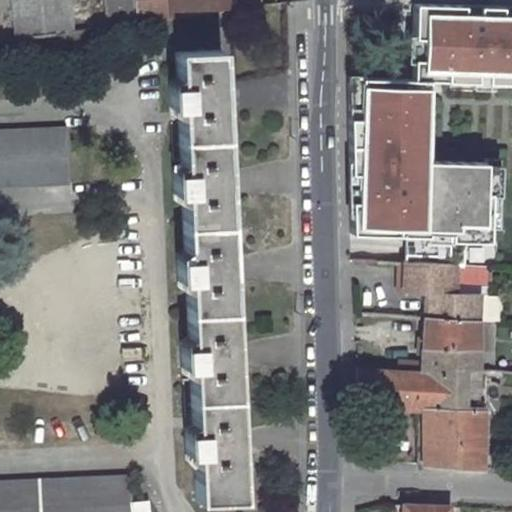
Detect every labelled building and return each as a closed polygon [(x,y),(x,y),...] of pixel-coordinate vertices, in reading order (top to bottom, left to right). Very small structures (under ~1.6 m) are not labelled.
[(10,0),(14,42),(73,33),(69,0),(10,0)] [(105,0),(108,29),(138,25),(134,0),(105,0)] [(167,20),(165,0),(134,0),(138,25),(168,21),(167,20)] [(165,0),(167,20),(227,11),(225,0),(165,0)] [(511,23),(436,24),(436,89),(511,87),(511,23)] [(240,496),(219,47),(174,49),(195,498),(240,496)] [(375,105),(370,244),(501,253),(506,181),(439,173),(444,106),(375,105)] [(0,185),(67,182),(65,125),(0,127),(0,185)] [(397,263),(396,279),(403,280),(402,291),(424,293),(423,318),(479,320),(480,293),(456,292),(456,274),(462,274),(462,266),(456,266),(403,263),(397,263)] [(448,372),(449,365),(478,366),(479,320),(423,318),(420,371),(448,372)] [(448,372),(420,371),(356,368),(356,408),(363,409),(363,404),(420,405),(420,464),(483,467),(483,366),(478,366),(449,365),(448,372)] [(0,511),(153,511),(153,497),(137,497),(136,474),(0,479),(0,511)]
